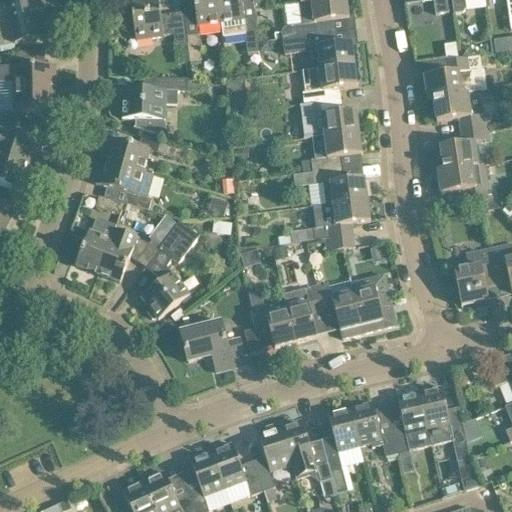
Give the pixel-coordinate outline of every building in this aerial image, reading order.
[(11,25),(0,27),(0,50),(16,46),(16,47),(28,44),(47,40),(44,25),(48,24),(42,0),(9,0),(10,4),(6,5),(6,6),(11,25)] [(184,13),(171,15),(173,22),(163,23),(158,0),(133,0),(130,1),(135,38),(150,35),(150,41),(164,39),(164,38),(173,37),(175,48),(188,46),(187,37),(188,37),(184,13)] [(198,30),(220,26),(216,0),(193,0),(195,12),(198,30)] [(241,0),(216,0),(220,26),(222,26),(223,39),(245,36),(247,57),(258,56),(255,29),(254,12),(254,10),(243,11),(241,0)] [(264,0),(252,0),(253,4),(254,10),(254,12),(266,10),(265,2),(264,0)] [(281,34),(282,42),(331,36),(330,24),(349,22),(345,0),(344,0),(301,6),(302,27),(285,29),(281,34)] [(406,0),(407,2),(419,0),(421,0),(422,4),(433,3),(435,17),(449,15),(446,0),(406,0)] [(464,1),(469,0),(450,0),(453,17),(463,15),(465,12),(465,9),(464,1)] [(188,46),(190,64),(201,63),(198,35),(188,37),(187,37),(188,46)] [(317,53),(319,71),(354,67),(351,45),(333,47),(331,36),(282,42),(284,56),(317,53)] [(511,38),(497,41),(499,53),(511,51),(511,38)] [(0,84),(18,84),(19,115),(50,114),(49,88),(56,88),(55,67),(44,68),(44,55),(21,55),(21,68),(0,68),(0,84)] [(447,76),(424,79),(427,102),(474,95),(470,73),(474,73),(481,72),(481,69),(480,60),(479,59),(472,60),(464,61),(458,62),(446,63),(445,64),(447,76)] [(303,95),(304,108),(336,104),(334,92),(357,89),(354,67),(319,71),(303,73),(306,94),(303,95)] [(152,93),(123,92),(122,122),(136,122),(136,131),(168,140),(164,123),(165,123),(165,108),(177,108),(178,94),(188,95),(205,95),(205,88),(193,87),(193,82),(188,82),(173,81),(152,81),(152,93)] [(245,82),(229,84),(231,98),(247,96),(245,82)] [(459,121),(461,134),(487,130),(486,117),(483,117),(479,95),(474,95),(427,102),(427,103),(433,102),(437,125),(459,121)] [(310,120),(313,141),(359,135),(356,113),(337,115),(336,104),(304,108),(306,120),(310,120)] [(0,125),(19,127),(19,115),(0,115),(0,125)] [(434,150),(437,173),(477,168),(474,145),(489,143),(487,130),(461,134),(463,146),(434,150)] [(0,186),(19,193),(35,140),(16,134),(14,134),(13,139),(2,135),(0,141),(0,186)] [(315,162),(311,163),(313,174),(313,176),(344,172),(343,159),(362,157),(359,135),(313,141),(315,162)] [(144,176),(150,152),(114,142),(107,165),(144,176)] [(157,156),(183,163),(186,152),(160,145),(157,156)] [(248,151),(235,153),(236,161),(249,160),(248,151)] [(127,195),(124,206),(149,213),(152,202),(138,198),(144,176),(107,165),(104,175),(99,174),(95,187),(127,195)] [(477,168),(437,173),(441,197),(463,193),(465,206),(485,204),(491,203),(489,189),(487,189),(485,167),(477,169),(477,168)] [(333,207),(367,202),(364,181),(346,183),(344,172),(313,176),(304,177),(306,189),(314,187),(322,186),(325,208),(333,207)] [(96,210),(120,217),(124,206),(99,199),(96,210)] [(212,201),(209,214),(224,218),(228,205),(212,201)] [(323,229),(325,242),(353,239),(351,227),(370,224),(367,202),(333,207),(335,228),(323,229)] [(0,238),(9,217),(0,212),(0,238)] [(76,268),(99,277),(116,233),(114,232),(115,228),(97,221),(91,235),(89,234),(76,268)] [(141,300),(149,310),(148,312),(147,315),(152,321),(155,322),(157,320),(158,322),(189,298),(166,269),(172,261),(179,266),(200,238),(180,224),(164,245),(160,251),(161,251),(146,271),(162,284),(141,300)] [(214,224),(212,235),(229,237),(231,226),(214,224)] [(131,259),(146,271),(161,251),(160,251),(164,245),(157,239),(153,243),(152,242),(149,246),(116,233),(99,277),(120,285),(131,259)] [(353,239),(325,242),(326,254),(334,253),(354,251),(353,239)] [(511,245),(489,252),(495,278),(507,276),(511,298),(511,297),(511,245)] [(286,248),(274,251),(277,262),(288,259),(286,248)] [(485,253),(465,257),(469,272),(454,275),(461,309),(474,306),(476,312),(490,309),(488,303),(484,281),(495,278),(489,252),(485,253)] [(365,292),(353,296),(364,337),(397,328),(384,278),(363,283),(365,292)] [(317,288),(323,315),(335,312),(342,342),(364,337),(353,296),(350,284),(329,289),(328,286),(317,288)] [(287,311),(295,345),(317,340),(312,318),(323,315),(317,288),(283,297),(287,311)] [(249,296),(257,331),(258,332),(269,329),(274,351),(295,345),(287,311),(266,317),(260,292),(249,296)] [(181,313),(172,320),(176,325),(184,318),(181,313)] [(181,335),(188,364),(212,358),(217,375),(246,368),(240,344),(227,347),(221,325),(181,335)] [(258,332),(257,331),(244,334),(250,357),(263,354),(258,332)] [(506,371),(511,368),(511,357),(502,360),(506,371)] [(510,383),(511,387),(511,368),(506,371),(490,378),(495,390),(510,383)] [(441,390),(419,395),(431,449),(453,444),(457,464),(470,461),(460,414),(448,417),(441,390)] [(409,453),(431,449),(419,395),(397,400),(403,427),(391,430),(398,457),(409,455),(409,453)] [(372,405),(349,411),(360,451),(372,447),(372,450),(382,448),(385,460),(398,457),(391,430),(379,432),(372,405)] [(335,444),(322,447),(330,474),(332,481),(332,483),(336,499),(338,499),(339,502),(347,500),(348,495),(347,491),(344,479),(342,470),(338,456),(360,451),(349,411),(328,417),(335,444)] [(290,422),(278,426),(291,469),(292,468),(297,483),(311,478),(320,484),(321,486),(332,483),(332,481),(330,475),(322,447),(310,450),(301,423),(294,426),(293,423),(290,422)] [(266,464),(254,468),(263,495),(275,491),(270,475),(291,469),(278,426),(266,430),(265,433),(265,435),(258,437),(266,464)] [(251,500),(263,495),(254,468),(242,472),(232,446),(210,455),(225,493),(246,484),(251,500)] [(199,489),(187,494),(194,511),(208,511),(204,501),(225,493),(210,455),(189,463),(199,489)] [(194,511),(187,494),(175,500),(164,475),(143,484),(155,511),(194,511)] [(155,511),(143,484),(122,494),(130,511),(155,511)] [(418,492),(411,494),(413,504),(420,503),(418,492)]
